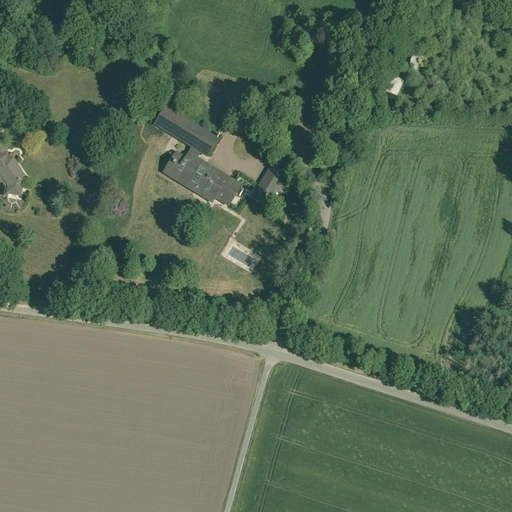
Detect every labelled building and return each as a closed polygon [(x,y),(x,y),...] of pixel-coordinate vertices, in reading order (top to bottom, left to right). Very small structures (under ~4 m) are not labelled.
[(433,56),(415,52),(411,70),(419,72),(422,62),(431,64),(433,56)] [(399,98),(406,82),(395,78),(388,93),(399,98)] [(199,159),(201,156),(209,161),(221,143),(213,138),(204,132),(167,109),(155,127),(192,151),(191,154),(199,159)] [(231,208),(244,187),(199,159),(191,154),(187,159),(177,153),(163,176),(213,207),(217,200),(231,208)] [(0,179),(0,180),(6,189),(5,197),(21,200),(24,183),(26,182),(24,179),(25,178),(14,161),(1,159),(1,157),(0,156),(0,179)] [(273,168),(253,199),(268,208),(288,178),(273,168)]
